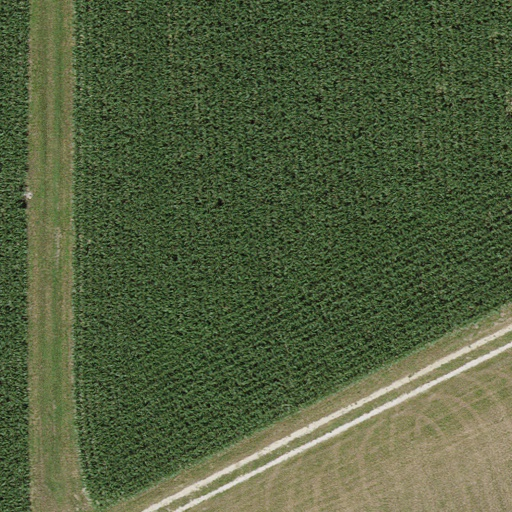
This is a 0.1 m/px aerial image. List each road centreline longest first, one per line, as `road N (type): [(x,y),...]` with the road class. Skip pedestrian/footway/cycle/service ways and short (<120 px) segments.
road 1 (track): [(58,511),(54,0)]
road 2 (track): [(511,324),(127,511)]
